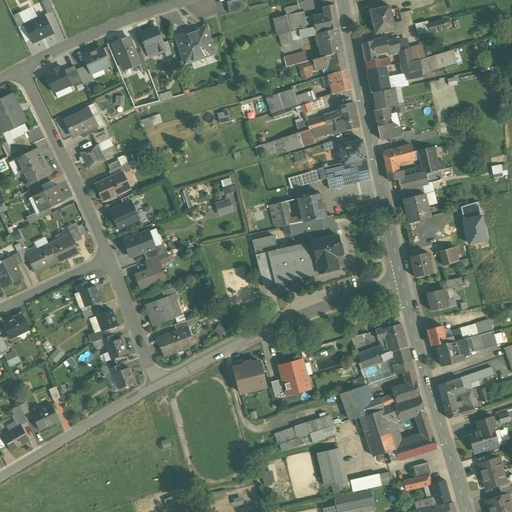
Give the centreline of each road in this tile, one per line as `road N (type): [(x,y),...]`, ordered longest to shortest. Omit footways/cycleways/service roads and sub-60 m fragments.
road 1 (secondary): [(401,281),(342,0)]
road 2 (residential): [(401,281),(157,384)]
road 3 (secondary): [(466,511),(401,281)]
road 4 (residential): [(110,258),(23,66)]
road 5 (residential): [(157,384),(0,479)]
road 6 (residential): [(185,0),(23,66)]
road 7 (residential): [(157,384),(110,258)]
road 8 (residential): [(0,309),(110,258)]
